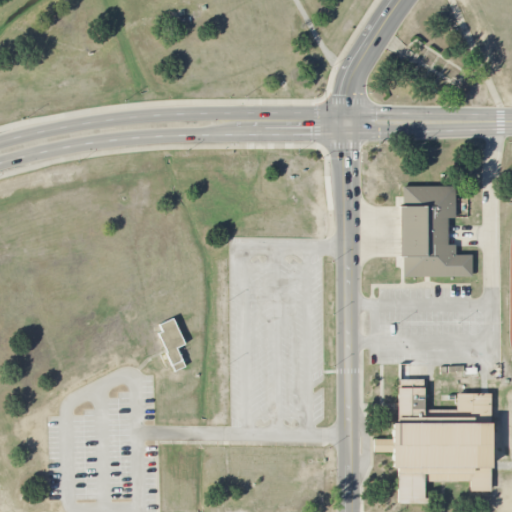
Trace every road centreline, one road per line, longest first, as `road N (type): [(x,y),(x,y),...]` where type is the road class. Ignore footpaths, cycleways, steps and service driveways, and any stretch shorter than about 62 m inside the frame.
road 1 (tertiary): [(0,152),(167,123),(511,121)]
road 2 (tertiary): [(351,511),(349,124)]
road 3 (residential): [(351,434),(137,432)]
road 4 (tertiary): [(349,124),(358,65),(399,0)]
